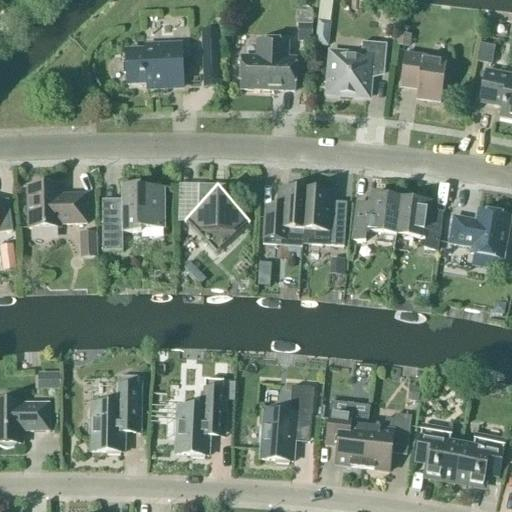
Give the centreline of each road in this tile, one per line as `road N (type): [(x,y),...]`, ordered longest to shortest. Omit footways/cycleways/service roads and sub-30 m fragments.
road 1 (residential): [(511,179),(352,155),(116,147),(0,154)]
road 2 (residential): [(423,511),(198,491),(0,489)]
